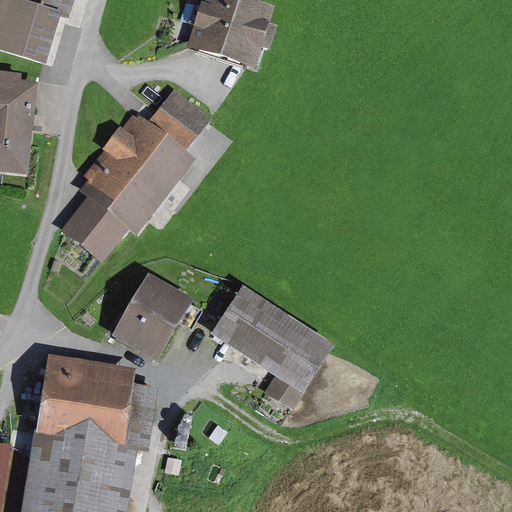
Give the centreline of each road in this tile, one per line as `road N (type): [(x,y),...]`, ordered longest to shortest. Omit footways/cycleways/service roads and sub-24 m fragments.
road 1 (track): [(511,478),(397,420),(284,447),(210,398),(23,321)]
road 2 (track): [(0,350),(23,321),(52,223),(98,0)]
road 3 (track): [(227,92),(172,73),(80,75)]
